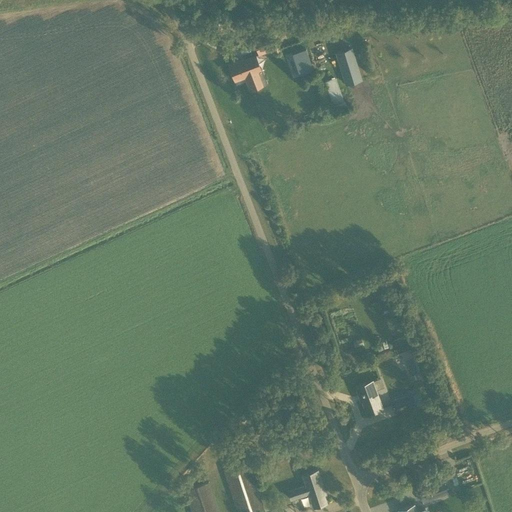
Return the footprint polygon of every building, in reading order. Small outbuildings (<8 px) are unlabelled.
[(259,55),(277,48),(272,35),(254,42),(259,55)] [(352,47),(335,52),(345,85),(362,80),(352,47)] [(306,49),(293,53),(299,75),(313,71),(306,49)] [(317,55),(333,104),(345,100),(329,51),(317,55)] [(261,72),(255,56),(229,66),(235,81),(248,76),(250,82),(248,83),(250,90),(263,86),(258,73),(261,72)] [(398,316),(386,320),(391,333),(403,329),(398,316)] [(392,337),(395,345),(409,339),(406,332),(392,337)] [(396,346),(401,361),(414,357),(410,342),(396,346)] [(423,347),(415,350),(418,358),(426,354),(423,347)] [(372,380),(365,383),(355,386),(361,400),(362,400),(367,414),(383,408),(372,380)] [(411,393),(408,394),(391,401),(396,414),(416,406),(411,393)] [(262,444),(260,441),(272,435),(267,425),(233,443),(238,453),(245,449),(247,453),(254,449),(254,448),(262,444)] [(264,511),(248,461),(224,469),(237,511),(264,511)] [(303,475),(305,483),(306,485),(287,491),(290,499),(308,493),(313,507),(327,502),(323,491),(325,491),(318,470),(303,475)] [(424,483),(426,488),(419,491),(423,502),(447,493),(441,476),(424,483)] [(218,511),(207,481),(184,490),(191,511),(218,511)] [(398,511),(417,511),(414,503),(398,509),(398,511)]
